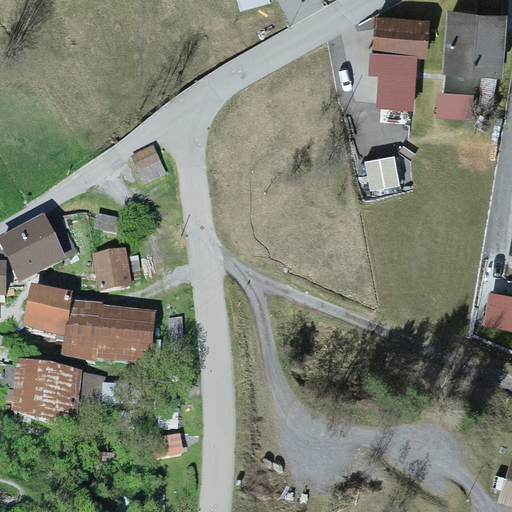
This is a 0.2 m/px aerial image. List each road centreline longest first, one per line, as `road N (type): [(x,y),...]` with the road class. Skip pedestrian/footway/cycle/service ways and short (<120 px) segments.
road 1 (residential): [(210,511),(190,103)]
road 2 (track): [(511,385),(260,281)]
road 3 (residential): [(0,232),(190,103)]
road 4 (residential): [(190,103),(379,0)]
